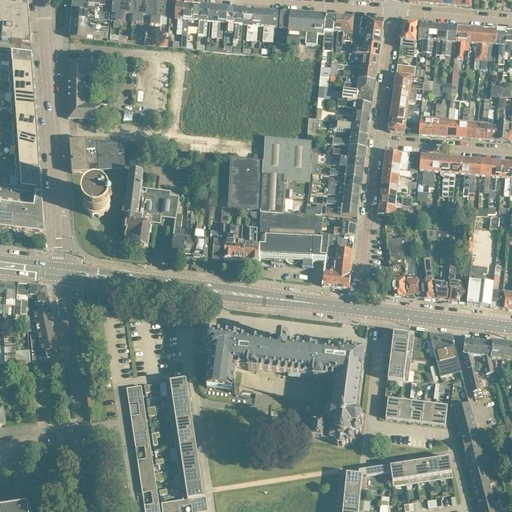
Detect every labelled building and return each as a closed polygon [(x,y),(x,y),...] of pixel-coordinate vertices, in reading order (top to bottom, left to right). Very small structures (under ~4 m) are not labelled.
[(0,0),(0,41),(21,44),(31,46),(28,4),(0,0)] [(88,14),(109,15),(110,15),(110,0),(72,0),(72,13),(80,14),(80,13),(82,13),(82,12),(88,12),(88,14)] [(120,6),(120,0),(112,0),(111,21),(114,21),(113,29),(119,29),(120,24),(121,15),(122,15),(122,9),(121,8),(121,6),(120,6)] [(121,15),(120,24),(119,29),(126,30),(126,22),(125,22),(125,16),(129,16),(130,0),(120,0),(120,6),(121,6),(121,8),(122,9),(122,15),(121,15)] [(130,0),(129,16),(128,22),(131,23),(131,30),(132,30),(131,43),(136,43),(138,16),(137,16),(138,10),(139,10),(139,8),(140,0),(136,0),(130,0)] [(137,16),(138,16),(136,43),(140,44),(141,31),(143,31),(144,24),(142,24),(143,17),(147,17),(148,1),(140,0),(139,8),(139,10),(138,10),(137,16)] [(471,8),(471,0),(462,0),(462,7),(471,8)] [(147,17),(146,24),(149,24),(148,32),(154,32),(155,18),(156,18),(157,12),(156,12),(156,9),(155,9),(155,2),(148,1),(147,17)] [(165,19),(166,3),(155,2),(155,9),(156,9),(156,12),(157,12),(156,18),(155,18),(154,32),(161,33),(162,25),(166,25),(167,19),(165,19)] [(176,35),(181,36),(184,4),(176,3),(175,20),(178,20),(176,35)] [(181,43),(180,49),(186,49),(187,44),(188,28),(199,29),(199,25),(196,24),(197,17),(192,17),(192,5),(184,4),(181,36),(181,43)] [(196,24),(199,25),(201,5),(192,5),(192,17),(197,17),(196,24)] [(199,25),(198,37),(203,38),(203,37),(207,37),(207,23),(208,23),(209,6),(201,5),(199,25)] [(209,6),(208,23),(210,23),(212,23),(211,38),(216,39),(219,7),(209,6)] [(227,8),(219,7),(216,39),(222,39),(223,25),(226,25),(227,8)] [(226,25),(225,34),(233,34),(235,8),(227,8),(226,25)] [(244,9),(235,8),(233,34),(233,40),(238,41),(239,26),(242,26),(244,9)] [(246,9),(244,26),(247,26),(246,41),(251,42),(252,24),(254,10),(246,9)] [(254,10),(252,24),(251,42),(256,42),(257,27),(261,28),(262,11),(254,10)] [(267,43),(269,24),(270,11),(262,11),(261,28),(263,28),(263,43),(267,43)] [(270,11),(269,24),(267,43),(272,44),(274,29),(277,29),(279,12),(270,11)] [(109,22),(109,15),(88,14),(88,12),(82,12),(82,13),(80,13),(80,14),(72,13),(71,21),(88,22),(88,18),(95,19),(94,21),(109,22)] [(281,45),(287,46),(290,13),(281,12),(279,30),(283,30),(281,45)] [(319,37),(324,37),(326,16),(290,13),(287,46),(287,51),(300,52),(301,48),(307,48),(307,49),(318,50),(319,37)] [(324,37),(323,52),(332,53),(334,33),(335,17),(326,16),(324,37)] [(342,50),(342,42),(344,24),(344,18),(335,17),(334,33),(338,33),(337,48),(336,54),(341,54),(341,53),(342,50)] [(352,43),(353,24),(354,18),(344,18),(344,24),(342,42),(352,43)] [(361,19),(360,30),(360,31),(382,33),(384,21),(361,19)] [(109,27),(101,26),(94,26),(94,27),(87,27),(88,22),(71,21),(71,24),(70,31),(78,31),(78,30),(80,30),(87,30),(87,31),(108,33),(109,27)] [(403,25),(400,49),(408,50),(407,57),(415,59),(418,24),(404,23),(403,25)] [(420,24),(418,40),(423,41),(422,53),(427,53),(429,25),(420,24)] [(432,42),(437,42),(438,26),(429,25),(427,53),(431,54),(432,42)] [(438,26),(437,42),(441,42),(440,60),(445,61),(445,57),(448,26),(438,26)] [(448,26),(445,57),(450,57),(451,43),(456,44),(456,43),(457,27),(448,26)] [(457,60),(462,60),(464,44),(469,44),(469,43),(471,28),(457,27),(456,43),(458,43),(457,60)] [(483,29),(471,28),(469,43),(471,44),(471,45),(476,45),(474,71),(480,72),(481,62),(483,29)] [(497,30),(483,29),(481,62),(480,72),(486,72),(487,62),(492,62),(494,46),(494,45),(496,45),(497,30)] [(70,31),(70,39),(86,40),(86,36),(94,37),(93,38),(108,40),(108,33),(87,31),(87,30),(80,30),(78,30),(78,31),(70,31)] [(504,62),(505,47),(507,31),(497,30),(496,45),(496,46),(500,47),(498,61),(504,62)] [(366,37),(365,44),(380,46),(382,33),(360,31),(360,34),(360,37),(361,38),(364,36),(366,37)] [(154,42),(153,47),(163,48),(167,48),(168,40),(162,40),(162,42),(154,42)] [(353,48),(349,55),(378,58),(380,46),(365,44),(364,49),(353,48)] [(7,62),(7,63),(33,66),(32,55),(6,52),(6,53),(8,53),(7,62)] [(361,68),(362,68),(377,70),(378,58),(349,55),(348,61),(362,62),(361,68)] [(68,120),(77,120),(103,120),(103,104),(85,104),(85,93),(86,92),(87,92),(87,91),(87,90),(87,89),(87,88),(86,88),(85,88),(85,76),(104,76),(104,61),(69,60),(68,120)] [(7,73),(34,76),(33,66),(7,63),(9,63),(8,73),(7,73)] [(331,69),(331,77),(336,77),(337,77),(339,66),(331,65),(331,69)] [(453,66),(451,90),(451,98),(450,101),(455,101),(458,67),(453,66)] [(345,78),(347,78),(375,82),(377,70),(362,68),(362,70),(361,69),(360,74),(346,72),(345,78)] [(322,69),(321,78),(330,79),(331,77),(331,69),(322,69)] [(8,83),(34,86),(34,76),(7,73),(10,74),(9,83),(8,83)] [(396,75),(395,86),(415,89),(416,83),(411,83),(412,77),(396,75)] [(320,88),(325,88),(329,89),(330,79),(321,78),(320,88)] [(343,89),(343,91),(373,95),(374,93),(375,82),(347,78),(346,84),(345,84),(345,88),(343,88),(343,89)] [(424,81),(422,90),(432,92),(433,87),(433,82),(424,81)] [(9,93),(9,94),(35,97),(34,86),(8,83),(8,84),(11,84),(9,93)] [(422,90),(415,89),(395,86),(393,98),(409,100),(409,99),(414,100),(414,95),(422,96),(422,90)] [(442,89),(433,87),(432,92),(432,96),(441,97),(442,89)] [(499,98),(501,98),(502,90),(502,88),(491,88),(490,97),(499,98)] [(442,89),(441,97),(442,97),(451,98),(451,90),(442,89)] [(511,91),(502,90),(501,98),(511,99),(511,91)] [(343,91),(342,102),(356,103),(372,105),(373,95),(343,91)] [(10,104),(36,107),(35,97),(9,94),(11,94),(10,104)] [(421,105),(419,136),(429,137),(430,119),(429,119),(425,119),(427,106),(425,105),(425,96),(422,96),(421,105)] [(408,105),(409,100),(393,98),(391,109),(413,112),(419,113),(419,109),(414,109),(414,106),(408,105)] [(441,107),(438,138),(446,138),(448,121),(445,121),(446,107),(446,105),(442,100),(441,107)] [(370,116),(372,105),(356,103),(342,102),(333,101),(332,106),(354,109),(353,113),(355,113),(355,114),(370,116)] [(470,103),(469,111),(466,140),(476,141),(477,124),(473,124),(474,111),(475,103),(470,103)] [(10,114),(37,117),(36,107),(10,104),(12,105),(11,114),(10,114)] [(486,141),(489,108),(490,105),(484,105),(483,111),(482,124),(478,124),(477,124),(476,141),(477,141),(486,141)] [(431,119),(430,119),(429,137),(438,138),(441,107),(436,107),(435,120),(431,119)] [(486,141),(495,142),(497,126),(493,126),(494,114),(495,108),(489,108),(486,141)] [(419,113),(413,112),(391,109),(390,120),(406,123),(406,117),(413,118),(413,116),(418,117),(419,113)] [(448,121),(446,138),(456,139),(457,139),(458,122),(457,122),(454,122),(455,110),(449,109),(448,121)] [(458,139),(466,140),(469,111),(464,110),(463,123),(459,123),(458,122),(457,139),(458,139)] [(498,111),(497,126),(495,142),(508,143),(510,125),(509,125),(504,125),(505,112),(498,111)] [(11,125),(37,128),(37,117),(10,114),(10,115),(13,115),(12,125),(11,125)] [(335,123),(369,127),(370,116),(355,114),(355,115),(353,115),(353,119),(336,117),(335,123)] [(412,123),(406,123),(390,120),(388,131),(391,134),(404,135),(404,129),(411,130),(411,129),(417,130),(418,125),(411,124),(412,123)] [(335,123),(334,131),(345,133),(345,131),(351,132),(350,135),(352,135),(367,137),(369,127),(335,123)] [(12,135),(38,138),(37,128),(11,125),(14,125),(12,135)] [(13,145),(13,146),(39,149),(38,138),(12,135),(12,136),(14,136),(13,145)] [(332,145),(349,147),(366,149),(367,137),(352,135),(352,137),(350,137),(350,141),(333,139),(333,142),(332,145)] [(228,211),(260,213),(284,215),(285,199),(285,193),(286,190),(286,181),(289,181),(289,180),(309,183),(310,174),(310,164),(311,153),(312,142),(306,142),(288,140),(288,141),(278,140),(264,139),(264,161),(230,157),(228,202),(228,209),(228,211)] [(78,164),(71,165),(72,174),(89,173),(89,171),(126,169),(124,144),(86,141),(86,140),(70,141),(71,158),(77,158),(78,164)] [(14,156),(13,156),(40,159),(39,149),(13,146),(15,146),(14,156)] [(365,160),(366,149),(349,147),(348,151),(333,149),(332,155),(347,157),(347,158),(365,160)] [(386,153),(384,164),(408,167),(409,155),(386,153)] [(14,166),(40,169),(40,159),(13,156),(16,157),(15,166),(14,166)] [(421,156),(419,172),(423,172),(423,186),(428,186),(430,157),(421,156)] [(332,157),(331,162),(339,163),(339,168),(346,168),(363,171),(365,160),(347,158),(347,159),(332,157)] [(430,157),(428,186),(434,187),(435,173),(439,173),(441,158),(430,157)] [(441,158),(439,173),(444,174),(443,192),(448,192),(449,188),(449,178),(451,159),(441,158)] [(449,178),(449,188),(454,188),(455,175),(460,175),(461,159),(451,159),(449,178)] [(461,159),(460,175),(464,176),(462,198),(469,198),(469,190),(470,173),(472,160),(461,159)] [(470,173),(469,190),(475,190),(476,177),(479,177),(480,176),(482,161),(481,161),(472,160),(470,173)] [(482,161),(480,176),(481,176),(481,177),(485,177),(483,194),(490,194),(490,191),(491,178),(492,162),(483,161),(482,161)] [(491,178),(490,191),(495,192),(496,179),(500,179),(500,178),(501,178),(502,163),(492,162),(491,178)] [(502,163),(501,178),(502,178),(502,179),(505,179),(504,197),(510,198),(510,197),(510,194),(511,183),(511,169),(511,163),(503,163),(502,163)] [(408,167),(384,164),(383,175),(399,177),(400,172),(410,173),(411,168),(411,167),(408,167)] [(15,177),(41,180),(40,169),(14,166),(14,167),(17,167),(15,176),(15,177)] [(329,176),(345,178),(362,180),(363,171),(346,168),(345,173),(335,172),(335,170),(329,169),(329,176)] [(175,220),(176,214),(177,200),(169,199),(170,195),(142,192),(144,174),(130,172),(129,176),(123,227),(127,228),(125,245),(143,247),(148,248),(150,234),(151,235),(152,227),(151,227),(151,224),(152,218),(175,220)] [(382,186),(408,189),(409,184),(398,183),(399,177),(383,175),(382,186)] [(41,180),(15,177),(17,177),(16,187),(42,190),(41,180)] [(361,190),(362,180),(345,178),(344,183),(334,181),(334,179),(328,178),(327,186),(361,190)] [(0,229),(15,232),(45,235),(43,208),(42,190),(16,187),(0,184),(0,229)] [(324,189),(323,195),(342,197),(360,199),(361,190),(327,186),(327,189),(324,189)] [(380,197),(396,199),(397,193),(408,194),(408,189),(382,186),(380,197)] [(83,200),(83,203),(83,206),(84,210),(86,213),(88,215),(91,217),(94,218),(97,219),(101,218),(104,217),(107,215),(109,213),(111,210),(112,206),(112,203),(111,200),(110,196),(108,194),(105,192),(102,190),(99,189),(96,189),(93,190),(90,192),(87,194),(85,196),(83,200)] [(322,199),(322,204),(334,205),(341,206),(359,209),(360,199),(342,197),(342,201),(322,199)] [(380,197),(379,206),(409,210),(411,210),(412,201),(402,199),(402,203),(396,202),(396,199),(380,197)] [(285,199),(284,215),(292,215),(293,200),(285,199)] [(305,207),(304,216),(308,216),(321,217),(322,206),(316,205),(316,208),(305,207)] [(324,214),(346,217),(346,218),(357,219),(359,209),(341,206),(334,205),(333,210),(325,209),(324,214)] [(378,216),(394,218),(395,213),(408,215),(409,210),(379,206),(378,216)] [(426,210),(426,212),(426,221),(436,220),(437,211),(426,210)] [(426,212),(421,211),(418,211),(417,221),(426,221),(426,212)] [(293,266),(294,266),(295,265),(296,265),(297,264),(298,264),(298,263),(299,262),(303,262),(303,268),(302,268),(302,269),(313,270),(313,269),(312,269),(313,263),(325,264),(328,237),(328,236),(321,235),(323,219),(323,217),(321,217),(308,216),(292,215),(284,215),(260,213),(259,226),(260,226),(260,231),(258,264),(259,264),(260,264),(260,260),(272,261),(274,261),(274,267),(279,267),(280,261),(286,262),(286,263),(287,263),(287,264),(288,264),(289,265),(290,265),(291,266),(292,266),(293,266)] [(183,256),(186,238),(184,238),(185,230),(181,230),(183,215),(176,214),(175,220),(173,237),(171,254),(183,256)] [(346,218),(346,219),(345,224),(342,224),(341,231),(329,229),(328,236),(355,239),(357,220),(357,219),(346,218)] [(193,257),(195,235),(196,226),(194,225),(194,223),(192,223),(190,239),(186,238),(183,256),(184,256),(184,258),(189,259),(189,256),(193,257)] [(212,259),(224,260),(226,242),(227,226),(221,226),(220,233),(211,233),(210,241),(214,242),(212,259)] [(230,243),(226,242),(224,260),(234,261),(235,245),(237,229),(231,228),(230,243)] [(234,261),(243,262),(244,244),(242,244),(243,230),(237,229),(235,245),(234,261)] [(243,262),(258,264),(260,231),(250,230),(249,237),(245,236),(244,244),(243,262)] [(427,230),(426,241),(452,243),(453,232),(427,230)] [(195,235),(193,257),(194,259),(199,260),(201,258),(207,259),(209,233),(204,232),(204,233),(196,232),(195,235)] [(349,291),(355,239),(328,237),(325,264),(322,287),(349,291)] [(412,264),(414,264),(412,238),(386,240),(391,296),(394,297),(407,298),(404,276),(413,275),(412,264)] [(464,255),(472,256),(474,238),(471,238),(470,241),(466,240),(464,255)] [(423,300),(436,302),(434,283),(430,261),(424,262),(426,276),(420,277),(418,278),(421,300),(423,300)] [(404,276),(407,298),(413,298),(413,299),(421,300),(418,278),(417,264),(414,264),(412,264),(413,275),(404,276)] [(450,264),(448,285),(448,291),(449,293),(448,304),(458,305),(461,285),(455,285),(457,264),(450,264)] [(496,266),(494,285),(491,309),(500,310),(502,293),(497,293),(500,267),(496,266)] [(443,303),(448,304),(449,293),(448,291),(448,285),(447,285),(449,268),(442,267),(440,284),(434,283),(436,302),(437,302),(443,303)] [(470,273),(466,306),(482,308),(485,284),(487,269),(471,267),(470,270),(470,273)] [(461,285),(458,305),(466,306),(470,273),(470,270),(465,269),(463,280),(465,281),(464,286),(461,285)] [(13,311),(15,302),(16,287),(14,287),(14,285),(7,284),(3,315),(3,318),(7,319),(7,320),(14,321),(13,311)] [(485,284),(482,308),(491,309),(494,285),(485,284)] [(18,285),(16,301),(22,302),(21,308),(21,316),(26,316),(26,309),(27,300),(28,287),(18,285)] [(35,309),(50,306),(48,297),(46,290),(44,288),(28,287),(27,300),(34,301),(35,309)] [(84,293),(70,291),(71,299),(83,300),(84,293)] [(87,291),(85,298),(97,302),(99,296),(87,291)] [(500,310),(511,311),(511,294),(502,293),(500,310)] [(36,323),(52,319),(50,309),(34,313),(36,323)] [(55,329),(52,319),(36,323),(38,333),(55,329)] [(114,324),(111,336),(120,338),(120,335),(124,337),(127,327),(114,324)] [(40,343),(57,339),(55,329),(38,333),(40,343)] [(210,333),(205,332),(204,348),(208,348),(207,354),(211,354),(207,387),(207,388),(232,391),(232,394),(233,394),(234,394),(234,395),(240,396),(240,392),(240,390),(235,389),(235,390),(233,389),(235,373),(235,372),(236,368),(248,370),(248,371),(258,373),(258,372),(259,372),(259,371),(289,375),(289,378),(302,379),(302,377),(312,378),(313,378),(313,379),(323,381),(323,379),(334,381),(333,389),(332,389),(332,390),(332,391),(331,399),(331,400),(330,407),(329,407),(330,409),(326,411),(325,411),(324,412),(325,413),(325,417),(323,418),(324,419),(321,419),(319,420),(319,422),(320,423),(315,422),(314,422),(313,422),(313,424),(312,436),(311,436),(311,438),(312,438),(313,439),(313,438),(321,439),(321,440),(322,440),(322,439),(329,440),(331,441),(331,440),(333,441),(334,442),(335,442),(337,445),(336,446),(338,446),(338,445),(341,446),(342,447),(343,446),(343,445),(345,444),(346,444),(347,444),(348,444),(348,443),(349,443),(350,444),(351,443),(351,442),(353,441),(354,442),(355,440),(354,440),(354,434),(355,435),(356,436),(357,435),(357,434),(359,433),(360,433),(361,432),(360,431),(360,429),(361,428),(361,427),(359,427),(358,425),(360,423),(361,423),(362,424),(363,422),(361,421),(362,417),(363,417),(363,415),(361,416),(359,412),(360,411),(358,410),(359,410),(359,404),(360,404),(360,402),(359,402),(360,394),(361,394),(361,392),(362,384),(362,382),(363,374),(364,372),(362,372),(364,352),(364,351),(339,348),(333,347),(332,347),(332,350),(312,348),(309,347),(288,345),(288,343),(287,343),(288,338),(278,337),(277,339),(277,341),(277,343),(274,343),(272,343),(240,339),(240,337),(226,335),(210,333)] [(391,345),(413,348),(414,336),(394,334),(392,345),(391,345)] [(461,371),(453,339),(453,338),(431,335),(430,335),(425,335),(427,343),(431,342),(440,377),(450,374),(461,371)] [(59,349),(57,339),(40,343),(42,353),(59,349)] [(474,357),(483,358),(485,342),(465,339),(463,355),(464,356),(475,399),(483,397),(473,359),(474,357)] [(485,342),(483,358),(486,375),(490,375),(494,373),(491,360),(490,357),(492,343),(485,342)] [(492,343),(490,357),(491,360),(496,361),(495,368),(498,377),(501,377),(503,344),(492,343)] [(511,345),(503,344),(501,377),(506,378),(507,370),(508,371),(509,362),(511,362),(511,345)] [(390,356),(390,357),(411,360),(413,348),(391,345),(392,345),(391,357),(390,356)] [(15,346),(4,346),(5,365),(16,364),(15,351),(15,346)] [(59,349),(42,353),(45,363),(61,360),(59,349)] [(31,364),(29,350),(15,351),(16,364),(31,364)] [(388,368),(410,371),(411,360),(390,357),(391,357),(389,368),(388,368)] [(410,371),(388,368),(388,369),(389,369),(388,380),(387,380),(387,381),(388,381),(395,382),(402,383),(408,384),(410,371)] [(41,405),(52,404),(51,379),(41,380),(41,405)] [(186,380),(165,383),(167,396),(188,393),(189,393),(189,392),(188,392),(186,380)] [(133,433),(148,431),(141,387),(126,389),(129,405),(130,405),(138,403),(140,416),(131,417),(133,433)] [(169,409),(190,406),(191,406),(191,405),(190,405),(188,393),(167,396),(169,409)] [(388,400),(387,404),(385,420),(397,422),(400,401),(388,400)] [(409,424),(411,403),(400,401),(397,422),(409,423),(408,424),(409,424)] [(411,403),(409,424),(409,423),(420,424),(420,425),(423,404),(411,403)] [(423,404),(420,425),(421,425),(421,424),(432,426),(432,427),(435,405),(423,404)] [(476,433),(469,404),(454,408),(461,437),(462,437),(476,433)] [(445,427),(447,407),(435,405),(432,427),(433,426),(444,427),(444,428),(444,427),(445,427)] [(171,422),(192,419),(193,419),(193,418),(192,418),(190,406),(169,409),(171,422)] [(171,422),(173,435),(194,432),(195,432),(195,431),(194,431),(192,419),(171,422)] [(146,459),(137,461),(140,478),(155,475),(153,461),(148,431),(133,433),(134,440),(135,449),(137,449),(137,448),(144,447),(146,459)] [(196,444),(194,432),(173,435),(175,448),(196,445),(197,445),(197,444),(196,444)] [(485,467),(480,448),(479,446),(476,433),(462,437),(470,471),(485,467)] [(177,461),(198,458),(199,458),(199,457),(198,457),(196,445),(175,448),(177,461)] [(198,458),(177,461),(179,474),(200,471),(201,471),(201,470),(200,470),(198,458)] [(437,461),(440,481),(453,479),(449,459),(438,460),(438,459),(437,460),(437,461)] [(426,462),(425,462),(428,483),(440,481),(437,461),(426,462),(426,461),(426,462)] [(414,464),(417,485),(428,483),(425,462),(415,464),(415,463),(414,463),(414,464)] [(402,466),(405,486),(417,485),(414,464),(403,466),(403,465),(402,465),(402,466)] [(391,467),(390,467),(391,474),(393,488),(405,486),(402,466),(391,467)] [(367,478),(391,474),(390,467),(376,469),(359,472),(359,476),(346,474),(345,486),(366,488),(367,478)] [(492,498),(485,467),(470,471),(478,501),(492,498)] [(202,483),(200,471),(179,474),(181,487),(202,484),(203,484),(203,483),(202,483)] [(140,478),(142,494),(151,493),(153,505),(145,506),(144,506),(144,511),(160,511),(158,496),(156,483),(155,479),(155,475),(140,478)] [(204,498),(204,497),(202,484),(181,487),(183,501),(204,498)] [(343,498),(365,500),(366,488),(345,486),(344,486),(345,487),(344,498),(343,498)] [(162,511),(179,511),(179,508),(191,506),(192,511),(207,511),(206,496),(204,497),(204,498),(183,501),(161,504),(162,511)] [(342,510),(364,511),(365,500),(343,498),(344,498),(343,509),(342,509),(342,510)] [(480,511),(496,511),(492,498),(478,501),(480,511)] [(31,511),(29,503),(26,504),(18,505),(18,506),(0,508),(0,511),(31,511)]
